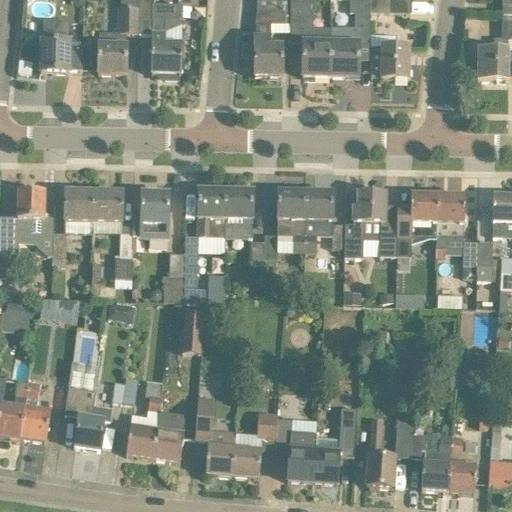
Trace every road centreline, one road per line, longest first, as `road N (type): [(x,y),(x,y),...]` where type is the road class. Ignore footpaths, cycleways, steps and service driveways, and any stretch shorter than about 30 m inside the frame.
road 1 (residential): [(0,138),(218,141)]
road 2 (residential): [(218,141),(436,140)]
road 3 (residential): [(0,488),(178,511)]
road 4 (residential): [(218,141),(228,0)]
road 5 (residential): [(436,140),(451,0)]
